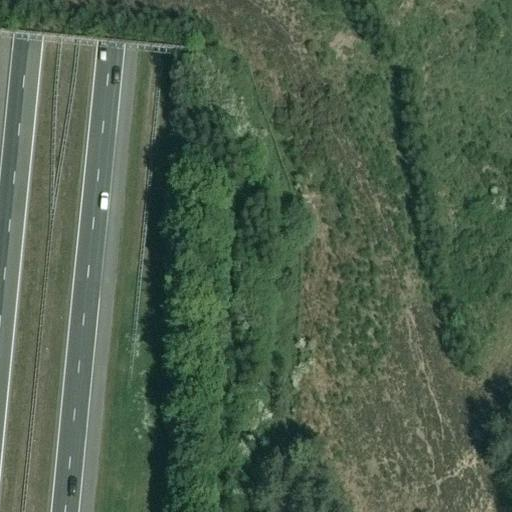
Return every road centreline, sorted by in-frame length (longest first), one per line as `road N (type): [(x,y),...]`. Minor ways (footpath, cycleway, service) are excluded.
road 1 (motorway): [(65,511),(115,0)]
road 2 (motorway): [(31,0),(0,326)]
